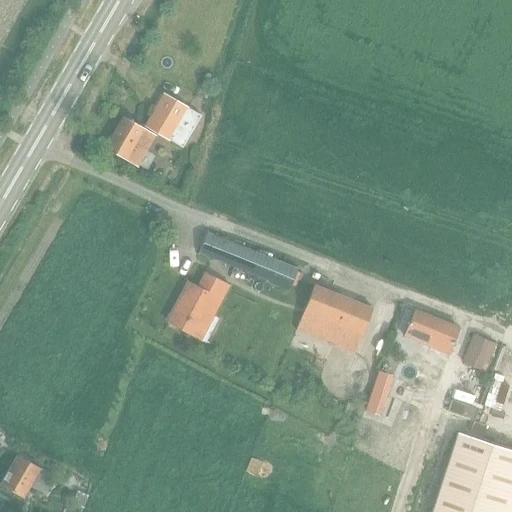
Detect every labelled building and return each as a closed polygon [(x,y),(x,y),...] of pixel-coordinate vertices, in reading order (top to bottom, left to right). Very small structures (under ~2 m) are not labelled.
[(172,140),(190,111),(166,96),(148,125),(172,140)] [(127,161),(146,129),(126,116),(107,149),(127,161)] [(289,287),(296,267),(206,232),(199,250),(266,276),(265,278),(289,287)] [(188,283),(167,322),(196,337),(216,298),(221,301),(229,286),(205,274),(198,288),(188,283)] [(354,355),(372,309),(313,286),(295,332),(354,355)] [(448,354),(458,329),(413,312),(411,319),(408,319),(407,323),(408,326),(403,337),(448,354)] [(483,370),(494,344),(473,335),(462,362),(483,370)] [(511,450),(457,432),(430,511),(506,511),(511,498),(511,450)] [(45,494),(50,486),(56,476),(17,453),(0,482),(23,497),(30,486),(45,494)] [(81,508),(86,496),(75,491),(70,503),(81,508)]
